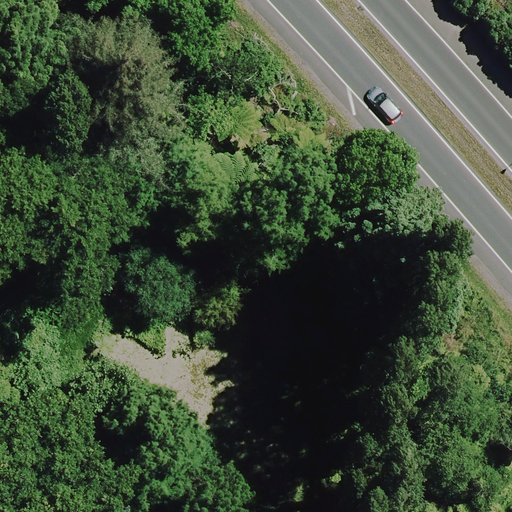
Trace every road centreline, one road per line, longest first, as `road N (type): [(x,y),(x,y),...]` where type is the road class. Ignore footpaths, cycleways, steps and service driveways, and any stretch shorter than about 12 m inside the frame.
road 1 (trunk): [(511,236),(298,0)]
road 2 (trunk): [(376,0),(511,151)]
